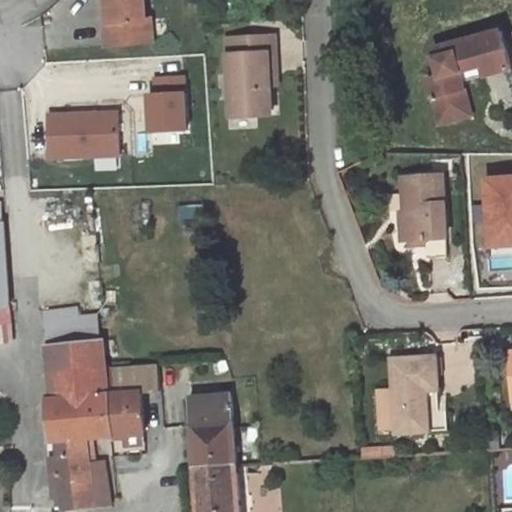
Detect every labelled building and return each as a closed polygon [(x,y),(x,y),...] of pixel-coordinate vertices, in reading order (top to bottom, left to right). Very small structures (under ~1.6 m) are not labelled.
[(146,19),(144,0),(102,0),(103,2),(109,1),(112,47),(154,43),(152,19),(146,19)] [(494,52),(505,49),(501,33),(433,49),(440,78),(429,80),(439,124),(470,116),(462,83),(460,73),(497,64),(494,52)] [(270,70),(279,70),(276,37),(228,40),(232,117),(254,116),(253,107),(272,106),(271,88),(270,70)] [(511,71),(505,49),(494,52),(497,64),(499,74),(511,71)] [(462,83),(499,74),(497,64),(460,73),(462,83)] [(280,87),(279,70),(270,70),(271,88),(280,87)] [(185,78),(156,79),(158,117),(150,117),(151,133),(188,131),(185,78)] [(118,113),(48,116),(49,160),(120,157),(118,113)] [(511,173),(487,175),(491,249),(511,247),(511,173)] [(411,241),(428,239),(447,239),(443,177),(404,179),(406,212),(408,241),(411,241)] [(400,242),(408,241),(406,212),(398,212),(400,242)] [(12,323),(4,223),(0,223),(0,324),(2,324),(12,323)] [(79,307),(44,311),(47,347),(101,342),(99,315),(81,315),(79,307)] [(16,351),(12,323),(2,324),(4,344),(5,353),(16,351)] [(101,342),(47,347),(55,441),(94,438),(113,437),(106,371),(101,342)] [(395,389),(397,428),(398,434),(448,430),(447,413),(440,414),(437,358),(394,361),(395,389)] [(106,371),(113,437),(127,435),(144,434),(141,395),(155,393),(152,366),(106,371)] [(382,429),(397,428),(395,389),(380,390),(382,429)] [(196,467),(238,465),(232,396),(191,399),(196,467)] [(144,434),(127,435),(128,447),(145,445),(144,434)] [(94,438),(55,441),(57,456),(61,499),(62,510),(112,506),(106,463),(98,464),(94,438)] [(61,499),(57,456),(48,457),(52,501),(61,499)] [(241,511),(238,465),(196,467),(199,511),(241,511)]
